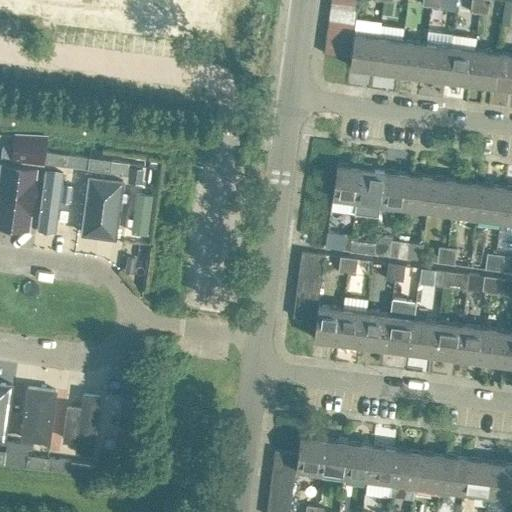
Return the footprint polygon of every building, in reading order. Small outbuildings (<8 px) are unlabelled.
[(357,9),(357,0),(331,0),(331,5),(357,9)] [(439,0),(439,5),(439,6),(455,9),(456,0),(439,0)] [(479,11),(480,0),(471,0),(471,10),(479,11)] [(488,0),(480,0),(479,11),(487,12),(488,0)] [(356,16),(357,9),(331,5),(329,17),(355,21),(356,16)] [(350,56),(349,64),(375,68),(381,19),(356,16),(355,21),(354,33),(352,44),(350,56)] [(354,33),(355,21),(329,17),(327,29),(354,33)] [(381,23),(375,68),(398,71),(402,38),(404,26),(381,23)] [(352,44),(354,33),(327,29),(326,41),(352,44)] [(422,74),(427,41),(402,38),(398,71),(422,74)] [(350,56),(352,44),(326,41),(324,53),(350,56)] [(446,78),(451,44),(427,41),(422,74),(446,78)] [(469,81),(473,47),(451,44),(446,78),(469,81)] [(493,84),(498,51),(473,47),(469,81),(493,84)] [(511,86),(511,52),(498,51),(493,84),(511,86)] [(48,135),(16,135),(14,145),(46,150),(48,135)] [(45,161),(46,150),(14,145),(2,144),(1,156),(45,161)] [(88,167),(90,155),(46,150),(45,161),(66,164),(88,167)] [(130,161),(90,155),(88,167),(128,173),(130,161)] [(2,162),(0,180),(0,223),(28,227),(36,167),(2,162)] [(357,198),(362,165),(336,162),(332,195),(357,198)] [(357,198),(355,211),(379,215),(380,201),(385,168),(362,165),(357,198)] [(143,167),(131,166),(129,178),(141,180),(143,167)] [(405,205),(409,171),(385,168),(380,201),(405,205)] [(429,208),(433,175),(409,171),(405,205),(429,208)] [(59,187),(61,177),(42,174),(33,233),(50,236),(55,207),(64,209),(68,188),(59,187)] [(451,211),(456,178),(433,175),(429,208),(451,211)] [(476,214),(480,181),(456,178),(451,211),(476,214)] [(121,185),(85,181),(79,235),(115,239),(121,185)] [(500,218),(504,184),(480,181),(476,214),(500,218)] [(511,219),(511,185),(504,184),(500,218),(511,219)] [(152,193),(136,191),(131,231),(146,233),(152,193)] [(344,230),(327,228),(324,246),(341,247),(343,232),(344,230)] [(350,248),(352,233),(343,232),(341,247),(350,248)] [(351,238),(350,248),(374,252),(375,241),(351,238)] [(397,255),(399,239),(391,238),(389,254),(397,255)] [(408,240),(399,239),(397,255),(406,256),(408,240)] [(446,261),(448,246),(439,245),(437,260),(446,261)] [(448,246),(446,261),(454,262),(456,247),(448,246)] [(322,264),(324,252),(301,249),(300,261),(322,264)] [(493,268),(496,252),(487,251),(485,267),(493,268)] [(511,270),(511,254),(496,252),(493,268),(511,270)] [(136,256),(128,255),(125,270),(133,272),(136,256)] [(346,271),(349,256),(340,255),(339,270),(346,271)] [(357,257),(349,256),(346,271),(355,273),(357,257)] [(321,275),(322,264),(300,261),(298,272),(321,275)] [(394,278),(396,262),(388,261),(386,277),(394,278)] [(405,263),(396,262),(394,278),(403,279),(405,263)] [(443,284),(445,269),(436,268),(434,283),(443,284)] [(466,287),(468,272),(445,269),(443,284),(466,287)] [(319,284),(321,275),(298,272),(297,281),(319,284)] [(490,291),(492,275),(484,274),(482,290),(490,291)] [(499,292),(501,276),(492,275),(490,291),(499,292)] [(318,295),(319,284),(297,281),(296,292),(318,295)] [(316,307),(317,303),(318,295),(296,292),(294,304),(316,307)] [(410,349),(414,316),(416,300),(393,297),(391,312),(386,346),(410,349)] [(338,340),(342,306),(317,303),(316,307),(315,318),(312,336),(338,340)] [(315,318),(316,307),(294,304),(293,315),(315,318)] [(361,343),(366,309),(342,306),(338,340),(361,343)] [(386,346),(391,312),(366,309),(361,343),(386,346)] [(433,352),(437,319),(414,316),(410,349),(433,352)] [(457,356),(461,322),(437,319),(433,352),(457,356)] [(481,359),(485,325),(461,322),(457,356),(481,359)] [(505,362),(510,328),(485,325),(481,359),(505,362)] [(0,443),(4,444),(9,390),(0,388),(0,443)] [(66,390),(58,446),(90,450),(93,429),(97,429),(99,413),(95,412),(98,394),(66,390)] [(48,444),(55,397),(16,391),(9,438),(48,444)] [(321,469),(325,436),(301,432),(298,452),(296,462),(296,466),(321,469)] [(344,473),(349,439),(325,436),(321,469),(344,473)] [(47,468),(49,456),(27,453),(28,447),(32,448),(33,443),(7,439),(6,450),(4,462),(47,468)] [(368,476),(373,442),(349,439),(344,473),(368,476)] [(392,479),(397,445),(373,442),(368,476),(392,479)] [(416,482),(420,449),(397,445),(392,479),(416,482)] [(296,462),(298,452),(276,449),(274,459),(296,462)] [(439,485),(444,452),(420,449),(416,482),(439,485)] [(463,489),(468,455),(444,452),(439,485),(463,489)] [(487,492),(492,458),(468,455),(463,489),(487,492)] [(91,474),(93,462),(49,456),(47,468),(69,471),(90,474),(91,474)] [(511,495),(511,489),(511,461),(492,458),(487,492),(511,495)] [(295,473),(296,466),(296,462),(274,459),(273,470),(295,473)] [(293,484),(295,473),(273,470),(271,481),(293,484)] [(292,495),(293,484),(271,481),(270,492),(292,495)] [(291,506),(292,495),(270,492),(268,503),(291,506)] [(289,511),(291,506),(268,503),(266,511),(289,511)]
